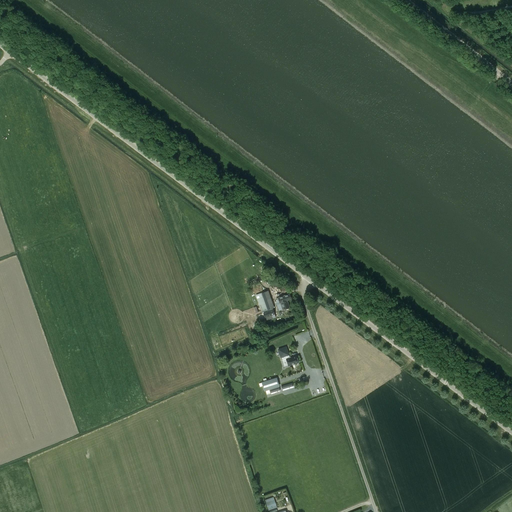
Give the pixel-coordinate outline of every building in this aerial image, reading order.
[(260,301),(263,310),(264,310),(265,312),(264,313),(267,320),(276,317),(273,309),(273,308),(274,308),(268,291),(256,295),(258,302),(260,301)] [(290,294),(278,298),(279,300),(276,301),(280,311),(289,307),(287,300),(291,299),(290,294)] [(286,347),(278,349),(278,350),(281,357),(282,361),(286,360),(288,366),(299,362),(296,356),(289,358),(288,355),(289,355),(286,347)] [(276,378),(262,383),(264,391),(279,386),(276,378)] [(273,497),(265,500),(268,510),(277,507),(273,497)]
